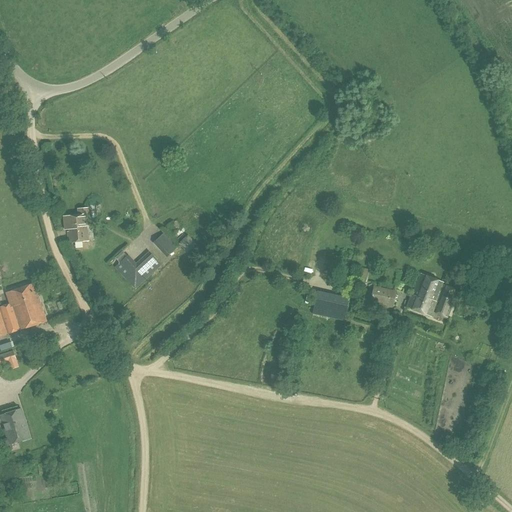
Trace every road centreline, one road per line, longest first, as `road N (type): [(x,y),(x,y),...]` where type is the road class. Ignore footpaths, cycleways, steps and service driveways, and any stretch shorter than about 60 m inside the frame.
road 1 (track): [(511,511),(430,443),(381,420),(125,363)]
road 2 (unclassified): [(99,313),(68,269),(41,193),(31,113),(36,91)]
road 3 (unclassified): [(36,91),(94,79),(212,0)]
road 4 (track): [(139,511),(140,420),(125,363)]
